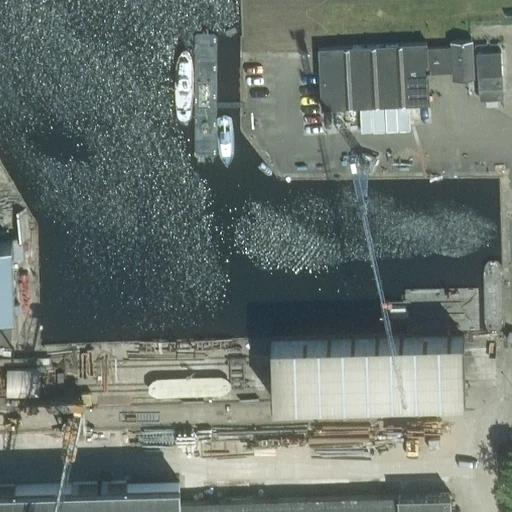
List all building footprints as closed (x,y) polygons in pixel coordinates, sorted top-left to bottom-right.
[(426,42),(318,48),(322,108),(348,107),(430,102),(428,72),(451,71),(452,79),(474,77),(472,40),(450,41),(451,47),(427,48),(426,42)] [(501,50),(476,51),(477,74),(478,74),(480,98),(504,97),(502,73),(501,50)] [(11,236),(0,236),(0,310),(15,309),(11,236)] [(39,317),(39,287),(19,287),(19,317),(39,317)] [(421,444),(442,444),(443,421),(421,420),(421,444)] [(181,501),(180,481),(0,486),(0,511),(451,511),(451,492),(181,501)]
